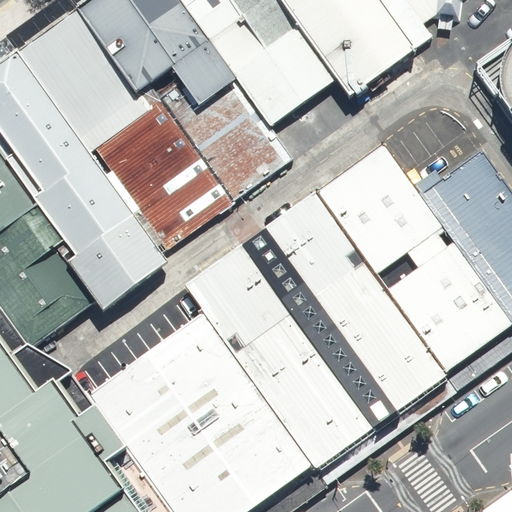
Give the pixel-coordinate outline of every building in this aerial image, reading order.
[(64,0),(5,43),(160,258),(232,210),(151,90),(138,99),(66,0),(64,0)] [(151,90),(232,210),(293,163),(271,132),(174,0),(66,0),(138,99),(151,90)] [(276,0),(174,0),(271,132),(336,84),(276,0)] [(374,0),(276,0),(336,84),(350,102),(412,53),(374,0)] [(374,0),(412,53),(432,39),(424,26),(463,0),(374,0)] [(68,270),(100,316),(168,269),(160,258),(5,43),(0,46),(0,157),(76,264),(68,270)] [(511,129),(511,50),(476,74),(511,129)] [(446,383),(511,336),(511,332),(417,200),(382,151),(315,199),(446,383)] [(511,200),(479,155),(417,200),(511,332),(511,200)] [(0,157),(0,324),(29,365),(100,316),(68,270),(76,264),(0,157)] [(183,293),(203,322),(314,477),(337,461),(446,383),(315,199),(183,293)] [(86,405),(163,511),(264,511),(314,477),(203,322),(86,405)] [(29,365),(0,324),(0,511),(163,511),(86,405),(70,394),(29,365)]
